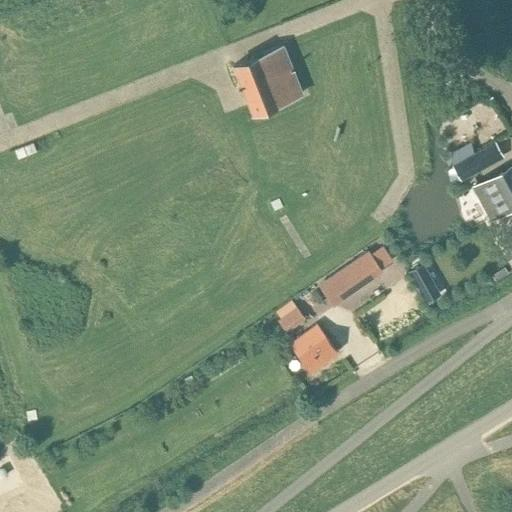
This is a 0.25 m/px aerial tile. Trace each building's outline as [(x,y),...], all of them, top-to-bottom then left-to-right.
[(302,93),(292,68),(294,68),(294,66),(292,67),(283,45),(233,65),(237,74),(236,74),(240,84),(238,85),(239,86),(242,85),(252,113),(302,93)] [(473,160),(459,168),(466,182),(480,174),(473,160)] [(511,208),(511,167),(479,186),(495,216),(511,208)] [(333,305),(384,271),(369,249),(319,283),(333,305)] [(425,265),(415,266),(417,280),(426,279),(425,265)] [(504,267),(492,276),(496,281),(508,273),(504,267)] [(286,331),(305,318),(296,306),(278,320),(286,331)] [(337,351),(324,334),(316,323),(290,342),(311,370),(337,351)]
